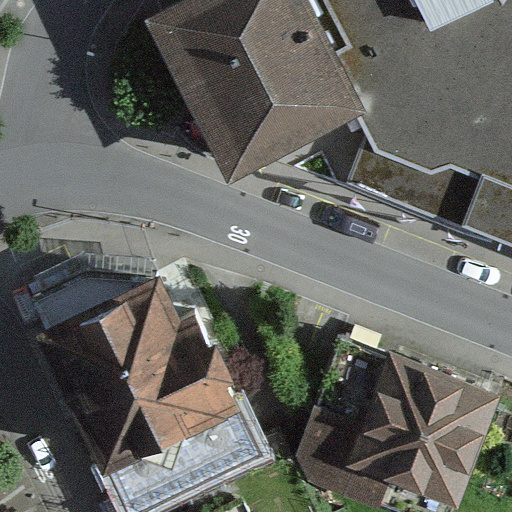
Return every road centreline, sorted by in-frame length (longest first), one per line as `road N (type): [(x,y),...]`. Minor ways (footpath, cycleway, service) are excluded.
road 1 (residential): [(511,325),(40,151)]
road 2 (residential): [(0,349),(79,511)]
road 3 (residential): [(77,0),(54,48),(40,151)]
